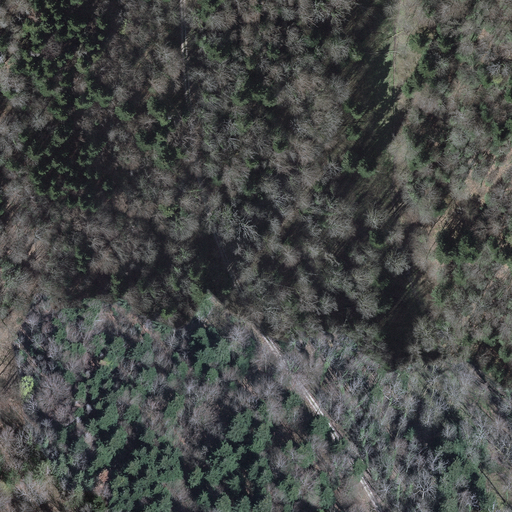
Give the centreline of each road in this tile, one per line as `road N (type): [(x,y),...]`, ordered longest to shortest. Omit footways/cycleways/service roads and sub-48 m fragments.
road 1 (track): [(382,511),(201,213),(182,0)]
road 2 (track): [(399,0),(394,199),(410,291)]
